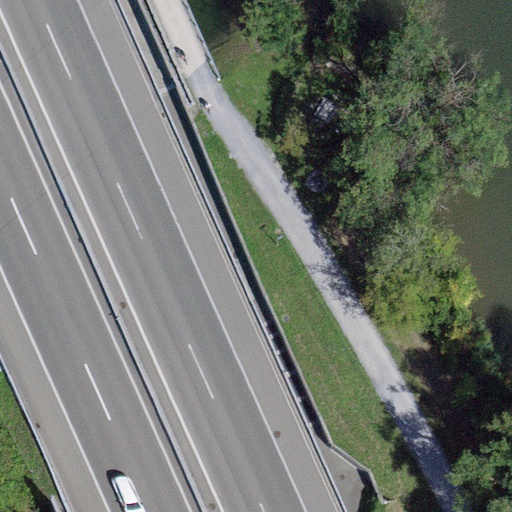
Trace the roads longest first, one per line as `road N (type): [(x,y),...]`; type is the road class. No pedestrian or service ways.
road 1 (motorway): [(278,511),(49,0)]
road 2 (track): [(197,71),(309,243),(457,511)]
road 3 (motorway): [(0,154),(160,511)]
